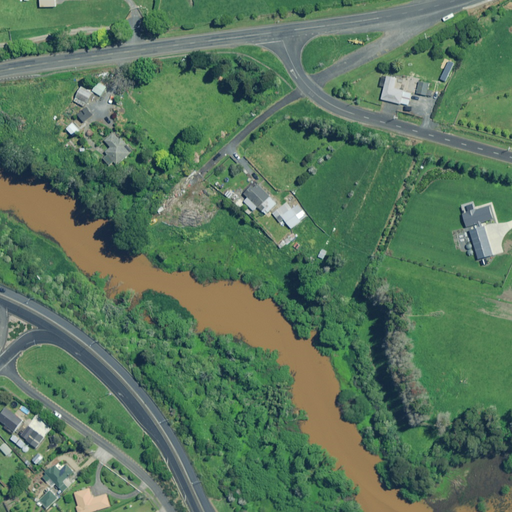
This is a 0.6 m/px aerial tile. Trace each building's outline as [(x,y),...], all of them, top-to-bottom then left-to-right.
[(0,0),(0,14),(16,19),(18,20),(24,0),(0,0)] [(31,0),(27,17),(64,28),(72,0),(31,0)] [(109,0),(81,0),(81,5),(107,12),(109,0)] [(106,16),(91,11),(87,22),(102,27),(106,16)] [(151,15),(145,13),(141,26),(148,28),(151,15)] [(396,79),(387,76),(381,99),(409,106),(412,94),(394,89),(396,79)] [(430,83),(420,81),(417,93),(427,96),(430,83)] [(106,88),(98,82),(92,91),(101,96),(106,88)] [(93,93),(79,85),(76,90),(79,91),(74,101),(85,107),(93,93)] [(88,107),(78,115),(84,123),(94,115),(88,107)] [(131,153),(113,133),(105,140),(111,147),(105,152),(108,155),(103,159),(109,166),(115,162),(117,165),(131,153)] [(277,204),(258,185),(255,188),(252,185),(244,193),(249,198),(245,201),(254,211),(258,206),(266,214),(277,204)] [(292,210),(287,203),(273,214),(280,222),(284,219),(292,229),(307,216),(298,205),(292,210)] [(327,252),(322,249),(318,257),(324,259),(327,252)] [(23,420),(6,408),(0,415),(0,420),(15,431),(23,420)] [(22,434),(28,426),(23,422),(17,430),(22,434)] [(35,431),(28,440),(27,441),(36,448),(44,438),(35,431)] [(12,451),(5,443),(0,447),(7,455),(12,451)] [(44,458),(39,453),(34,459),(39,463),(44,458)] [(57,464),(55,465),(49,471),(43,476),(52,487),(56,484),(63,492),(68,488),(80,477),(76,472),(74,473),(67,465),(62,469),(57,464)] [(92,499),(89,489),(75,493),(79,506),(76,507),(77,511),(91,511),(110,506),(106,494),(92,499)] [(57,499),(51,491),(40,500),(47,508),(57,499)]
